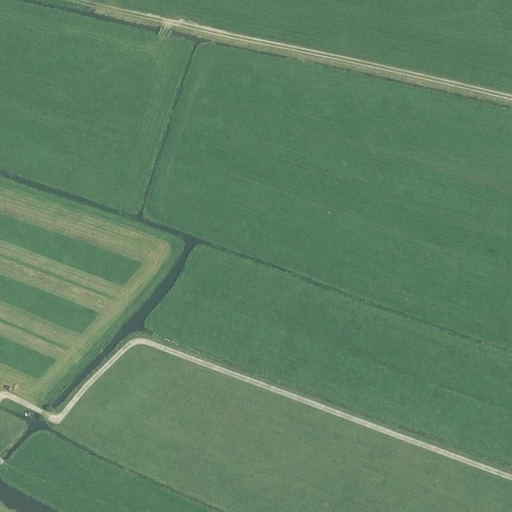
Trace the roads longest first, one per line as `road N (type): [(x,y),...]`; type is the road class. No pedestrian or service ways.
road 1 (track): [(152,344),(511,477)]
road 2 (track): [(0,395),(58,418),(128,345),(152,344)]
